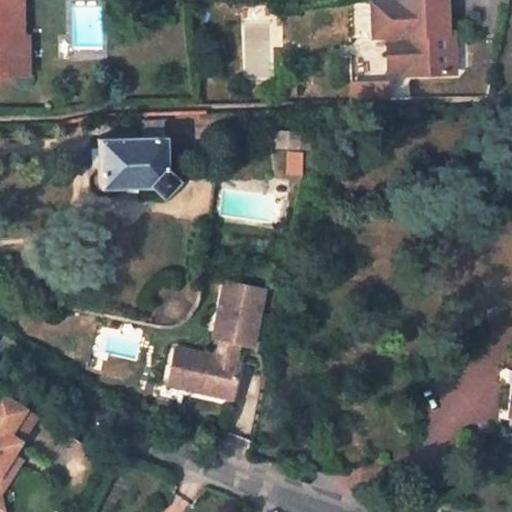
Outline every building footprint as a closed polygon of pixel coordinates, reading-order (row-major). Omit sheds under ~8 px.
[(15,0),(0,0),(0,76),(25,76),(25,37),(20,37),(19,9),(16,9),(15,0)] [(411,76),(453,74),(452,41),(447,42),(444,0),(406,0),(398,0),(398,1),(372,2),(373,36),(387,35),(389,77),(411,76)] [(142,138),(95,139),(97,189),(152,187),(160,196),(174,181),(165,172),(164,137),(161,137),(161,122),(142,122),(142,138)] [(312,132),(279,132),(279,151),(312,151),(312,132)] [(267,281),(226,275),(217,331),(220,331),(218,349),(181,343),(178,362),(195,365),(192,384),(238,391),(244,353),(237,352),(238,344),(243,345),(245,335),(258,337),(267,281)] [(195,365),(178,362),(175,381),(192,384),(195,365)] [(35,414),(0,392),(0,509),(2,509),(0,499),(0,469),(11,452),(35,414)] [(0,489),(20,458),(11,452),(0,469),(0,489)]
